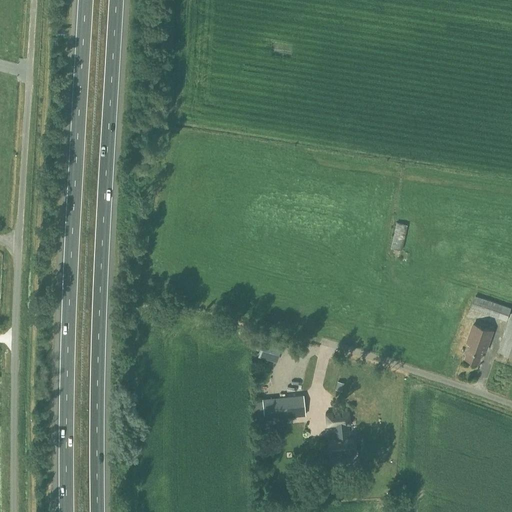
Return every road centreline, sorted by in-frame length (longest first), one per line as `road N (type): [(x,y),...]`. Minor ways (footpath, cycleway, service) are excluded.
road 1 (unclassified): [(14,511),(18,243),(34,0)]
road 2 (motorway): [(97,511),(99,292),(116,0)]
road 3 (track): [(39,511),(59,0)]
road 4 (motorway): [(85,0),(66,511)]
road 5 (unclassified): [(511,404),(333,336)]
